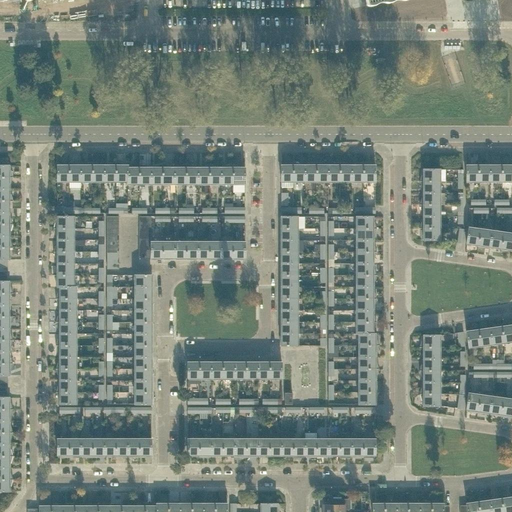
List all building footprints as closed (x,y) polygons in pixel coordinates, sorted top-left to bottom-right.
[(0,177),(9,177),(9,165),(0,165),(0,177)] [(57,182),(69,182),(69,165),(57,165),(57,182)] [(69,182),(81,182),(81,165),(69,165),(69,182)] [(81,182),(92,182),(92,165),(81,165),(81,182)] [(92,182),(104,182),(104,165),(92,165),(92,182)] [(104,182),(116,182),(116,165),(104,165),(104,182)] [(128,182),(128,168),(128,165),(116,165),(116,182),(128,182)] [(281,182),(293,182),(293,165),(281,165),(281,182)] [(293,182),(305,182),(305,165),(293,165),(293,182)] [(305,182),(316,182),(316,165),(305,165),(305,182)] [(316,182),(328,182),(328,165),(316,165),(316,182)] [(328,182),(340,182),(340,165),(328,165),(328,182)] [(340,182),(351,182),(351,165),(340,165),(340,182)] [(363,165),(351,165),(351,182),(363,182),(363,165)] [(363,165),(363,182),(375,182),(375,165),(363,165)] [(466,182),(478,182),(478,165),(466,165),(466,182)] [(478,182),(490,182),(490,165),(478,165),(478,182)] [(501,182),(501,165),(490,165),(490,182),(501,182)] [(501,182),(511,182),(511,165),(501,165),(501,182)] [(127,185),(139,185),(139,168),(128,168),(128,182),(127,185)] [(139,185),(151,185),(151,168),(139,168),(139,185)] [(151,185),(163,185),(163,168),(151,168),(151,185)] [(163,185),(174,185),(174,168),(163,168),(163,185)] [(174,185),(186,185),(186,168),(174,168),(174,185)] [(186,185),(198,185),(198,168),(186,168),(186,185)] [(198,185),(209,185),(209,168),(198,168),(198,185)] [(209,185),(221,185),(221,168),(209,168),(209,185)] [(221,185),(233,185),(233,168),(221,168),(221,185)] [(233,185),(245,184),(245,168),(233,168),(233,185)] [(423,181),(440,181),(440,169),(423,169),(423,181)] [(0,188),(9,189),(9,177),(0,177),(0,188)] [(440,193),(440,181),(423,181),(423,193),(440,193)] [(0,200),(9,201),(9,189),(0,188),(0,200)] [(440,205),(440,193),(423,193),(423,205),(440,205)] [(0,212),(9,212),(9,201),(0,200),(0,212)] [(440,216),(440,205),(423,205),(423,216),(440,216)] [(0,224),(9,224),(9,212),(0,212),(0,224)] [(440,228),(440,216),(423,216),(423,228),(440,228)] [(77,217),(74,217),(57,217),(57,229),(74,229),(74,221),(77,221),(77,217)] [(297,229),(297,217),(281,217),(281,229),(297,229)] [(356,229),(373,229),(373,217),(356,217),(356,229)] [(0,235),(9,236),(9,224),(0,224),(0,235)] [(478,246),(480,229),(468,227),(466,244),(478,246)] [(440,240),(440,228),(423,228),(423,240),(440,240)] [(77,236),(74,236),(74,229),(57,229),(57,240),(77,240),(77,236)] [(281,241),(297,241),(297,229),(281,229),(281,241)] [(356,240),(373,240),(373,229),(356,229),(356,240)] [(489,247),(492,231),(480,229),(478,246),(489,247)] [(501,249),(503,232),(492,231),(489,247),(501,249)] [(511,250),(511,233),(503,232),(501,249),(511,250)] [(0,247),(9,247),(9,236),(0,235),(0,247)] [(73,244),(77,244),(77,240),(57,240),(57,252),(73,252),(73,244)] [(373,252),(373,248),(373,240),(356,240),(356,252),(373,252)] [(297,252),(297,248),(297,241),(281,241),(281,252),(297,252)] [(163,259),(163,248),(163,242),(151,242),(151,246),(151,252),(151,258),(151,259),(163,259)] [(174,259),(174,248),(174,242),(163,242),(163,248),(163,259),(174,259)] [(186,259),(186,248),(186,242),(174,242),(174,248),(174,259),(186,259)] [(198,259),(198,248),(198,242),(186,242),(186,248),(186,259),(198,259)] [(209,259),(209,248),(209,242),(198,242),(198,248),(198,259),(209,259)] [(221,259),(221,248),(221,242),(209,242),(209,248),(209,259),(221,259)] [(233,259),(233,248),(233,242),(221,242),(221,248),(221,259),(233,259)] [(245,259),(245,242),(233,242),(233,248),(233,259),(245,259)] [(9,260),(9,247),(0,247),(0,259),(7,260),(9,260)] [(57,264),(73,264),(73,252),(57,252),(57,264)] [(281,264),(297,264),(297,252),(281,252),(281,264)] [(356,264),(373,264),(373,252),(356,252),(356,264)] [(57,275),(73,275),(73,264),(57,264),(57,275)] [(281,276),(297,276),(297,264),(281,264),(281,276)] [(356,275),(373,275),(373,264),(356,264),(356,275)] [(73,287),(73,275),(57,275),(57,287),(59,287),(73,287)] [(151,287),(151,275),(135,275),(135,287),(151,287)] [(356,287),(373,287),(373,275),(356,275),(356,287)] [(281,287),(297,287),(297,276),(281,276),(281,287)] [(9,281),(7,281),(0,281),(0,293),(9,293),(9,281)] [(76,299),(76,287),(73,287),(59,287),(59,299),(76,299)] [(135,299),(151,299),(151,287),(135,287),(135,299)] [(281,299),(297,299),(297,287),(281,287),(281,299)] [(356,299),(373,299),(373,287),(356,287),(356,299)] [(0,304),(9,305),(9,293),(0,293),(0,304)] [(59,310),(76,310),(76,299),(59,299),(59,310)] [(135,310),(151,310),(151,299),(135,299),(135,310)] [(281,311),(297,311),(297,299),(281,299),(281,311)] [(356,311),(373,311),(373,299),(356,299),(356,311)] [(0,316),(9,316),(9,305),(0,304),(0,316)] [(59,322),(76,322),(76,310),(59,310),(59,322)] [(135,322),(151,322),(151,310),(135,310),(135,322)] [(281,322),(298,322),(297,311),(281,311),(281,322)] [(356,322),(373,322),(373,311),(356,311),(356,322)] [(0,328),(9,328),(9,316),(0,316),(0,328)] [(59,334),(76,334),(76,322),(59,322),(59,334)] [(135,334),(151,334),(151,322),(135,322),(135,334)] [(281,334),(298,334),(298,322),(281,322),(281,334)] [(373,334),(373,333),(373,322),(356,322),(356,334),(358,334),(373,334)] [(503,343),(511,341),(511,325),(501,327),(503,343)] [(492,345),(503,343),(501,327),(490,328),(492,345)] [(0,340),(9,340),(9,328),(0,328),(0,340)] [(480,346),(492,345),(490,328),(478,330),(480,346)] [(468,348),(480,346),(478,330),(466,332),(468,348)] [(375,345),(375,333),(373,333),(373,334),(358,334),(358,345),(375,345)] [(59,345),(76,345),(76,334),(59,334),(59,345)] [(135,346),(151,346),(151,334),(135,334),(135,346)] [(281,346),(298,346),(298,334),(281,334),(281,346)] [(423,347),(440,347),(440,335),(423,335),(423,347)] [(0,351),(9,352),(9,340),(0,340),(0,351)] [(59,357),(76,357),(76,345),(59,345),(59,357)] [(375,357),(375,345),(358,345),(358,357),(375,357)] [(135,357),(151,357),(151,346),(135,346),(135,357)] [(423,359),(440,359),(440,347),(423,347),(423,359)] [(0,363),(9,363),(9,352),(0,351),(0,363)] [(59,369),(76,369),(76,357),(59,357),(59,369)] [(135,369),(151,369),(151,357),(135,357),(135,369)] [(375,369),(375,357),(358,357),(358,369),(375,369)] [(423,370),(440,370),(440,359),(423,359),(423,370)] [(187,379),(199,379),(199,362),(187,362),(187,379)] [(199,379),(211,379),(211,362),(199,362),(199,379)] [(211,379),(222,379),(223,362),(211,362),(211,379)] [(222,379),(234,379),(234,362),(223,362),(222,379)] [(234,379),(246,379),(246,362),(234,362),(234,379)] [(246,379),(258,379),(258,362),(246,362),(246,379)] [(258,379),(270,379),(270,362),(258,362),(258,379)] [(270,379),(281,379),(282,362),(270,362),(270,379)] [(0,375),(7,376),(9,376),(9,363),(0,363),(0,375)] [(59,381),(76,381),(76,369),(59,369),(59,381)] [(135,381),(151,381),(151,369),(135,369),(135,381)] [(375,380),(375,369),(358,369),(358,380),(375,380)] [(440,382),(440,370),(423,370),(423,382),(440,382)] [(375,392),(375,380),(358,380),(359,392),(375,392)] [(59,392),(76,392),(76,381),(59,381),(59,392)] [(135,392),(151,392),(151,381),(135,381),(135,392)] [(440,394),(440,382),(423,382),(423,394),(440,394)] [(59,404),(76,404),(76,392),(59,392),(59,404)] [(135,404),(151,404),(151,392),(135,392),(135,400),(131,400),(131,404),(135,404)] [(375,404),(375,392),(359,392),(359,400),(355,400),(355,404),(358,404),(375,404)] [(478,411),(480,395),(468,393),(466,410),(478,411)] [(440,406),(440,394),(423,394),(423,406),(440,406)] [(489,413),(492,397),(480,395),(478,411),(489,413)] [(7,397),(0,397),(0,409),(9,409),(9,397),(7,397)] [(501,415),(503,398),(492,397),(489,413),(501,415)] [(511,416),(511,399),(503,398),(501,415),(511,416)] [(0,420),(9,421),(9,409),(0,409),(0,420)] [(0,432),(9,433),(9,421),(0,420),(0,432)] [(0,444),(9,444),(9,433),(0,432),(0,444)] [(305,439),(305,435),(301,435),(301,439),(293,439),(293,456),(305,456),(305,439)] [(57,456),(69,456),(69,439),(57,439),(57,456)] [(81,456),(81,439),(69,439),(69,456),(81,456)] [(81,456),(93,456),(93,439),(81,439),(81,456)] [(104,456),(104,439),(93,439),(93,456),(104,456)] [(104,456),(116,456),(116,439),(104,439),(104,456)] [(116,456),(128,456),(128,439),(116,439),(116,456)] [(139,456),(139,439),(128,439),(128,456),(139,456)] [(139,456),(151,456),(151,439),(139,439),(139,456)] [(199,456),(199,439),(187,439),(187,456),(199,456)] [(211,456),(211,439),(199,439),(199,456),(211,456)] [(223,456),(223,439),(211,439),(211,456),(223,456)] [(235,456),(235,439),(223,439),(223,456),(235,456)] [(246,456),(246,439),(235,439),(235,456),(246,456)] [(258,456),(258,439),(246,439),(246,456),(258,456)] [(270,456),(270,439),(258,439),(258,456),(270,456)] [(281,456),(281,439),(270,439),(270,456),(281,456)] [(293,456),(293,439),(281,439),(281,456),(293,456)] [(316,456),(316,439),(305,439),(305,456),(316,456)] [(328,456),(328,439),(316,439),(316,456),(328,456)] [(340,456),(340,439),(328,439),(328,456),(340,456)] [(351,456),(351,439),(340,439),(340,456),(351,456)] [(363,456),(363,439),(351,439),(351,456),(363,456)] [(375,456),(375,439),(363,439),(363,456),(375,456)] [(0,455),(9,456),(9,444),(0,444),(0,455)] [(0,467),(9,467),(9,456),(0,455),(0,467)] [(0,479),(9,479),(9,467),(0,467),(0,479)] [(0,491),(9,491),(9,479),(0,479),(0,491)] [(503,511),(511,511),(511,496),(501,498),(503,511)] [(491,511),(503,511),(501,498),(490,500),(491,511)] [(343,511),(344,510),(350,509),(350,499),(332,499),(335,499),(335,505),(323,505),(323,511),(343,511)] [(479,511),(491,511),(490,500),(478,502),(479,511)] [(479,511),(478,502),(466,503),(466,505),(467,511),(479,511)] [(179,511),(191,511),(192,503),(180,504),(179,511)] [(203,511),(203,503),(192,503),(191,511),(203,511)] [(203,511),(215,511),(215,503),(203,503),(203,511)] [(226,511),(227,504),(215,503),(215,511),(226,511)] [(396,511),(407,511),(408,503),(396,504),(396,511)] [(407,511),(419,511),(420,503),(408,503),(407,511)] [(419,511),(431,511),(431,503),(420,503),(419,511)] [(443,511),(443,505),(443,503),(431,503),(431,511),(443,511)]
